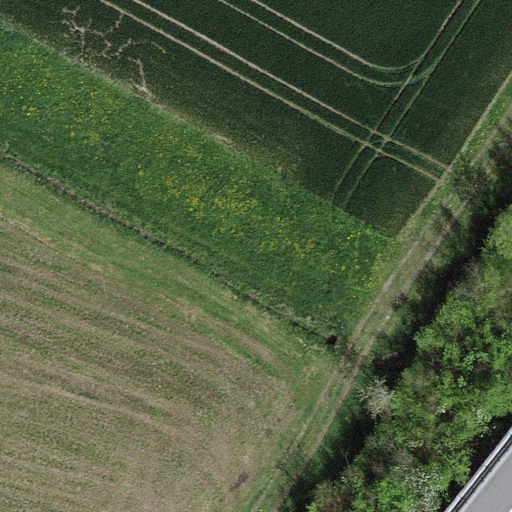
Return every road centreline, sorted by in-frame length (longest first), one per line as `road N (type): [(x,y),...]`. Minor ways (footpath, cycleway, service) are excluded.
road 1 (track): [(261,511),(404,277),(511,120)]
road 2 (track): [(0,172),(347,367)]
